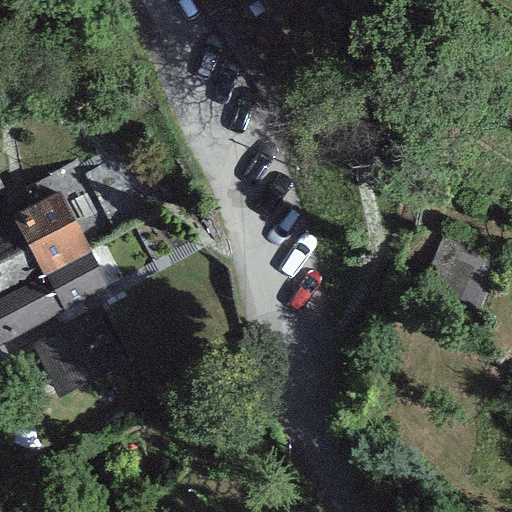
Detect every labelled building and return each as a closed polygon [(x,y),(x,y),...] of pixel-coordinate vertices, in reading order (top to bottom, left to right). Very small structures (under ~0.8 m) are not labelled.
[(350,26),(332,0),(224,0),(218,4),(268,79),(350,26)] [(11,219),(26,247),(43,278),(89,253),(92,252),(59,193),(11,219)] [(0,261),(26,247),(11,219),(3,205),(0,206),(0,261)] [(508,252),(446,227),(417,298),(478,323),(508,252)] [(89,253),(43,278),(0,300),(0,348),(110,289),(89,253)] [(124,363),(97,310),(31,344),(58,397),(124,363)]
